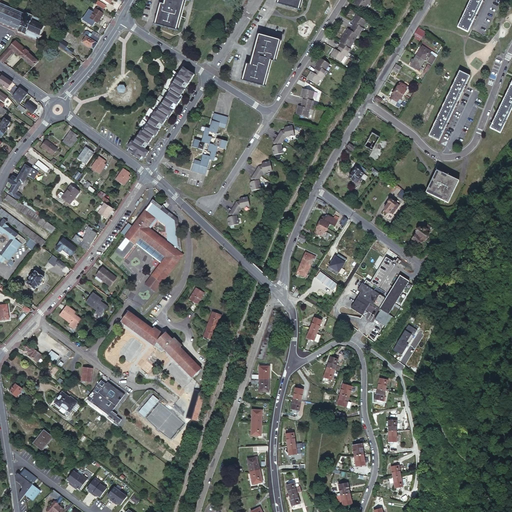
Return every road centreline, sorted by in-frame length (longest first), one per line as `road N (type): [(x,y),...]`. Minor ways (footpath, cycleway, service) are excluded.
road 1 (residential): [(197,511),(277,292)]
road 2 (unclassified): [(0,355),(146,174)]
road 3 (residential): [(511,49),(474,143),(462,154),(428,151),(366,102)]
road 4 (residential): [(146,174),(277,292)]
road 5 (residential): [(358,511),(374,461),(361,366),(350,342)]
road 6 (residential): [(288,365),(271,441),(279,511)]
road 7 (residential): [(404,511),(415,459),(394,371)]
road 8 (residential): [(340,0),(268,114)]
road 9 (residential): [(416,262),(316,189)]
